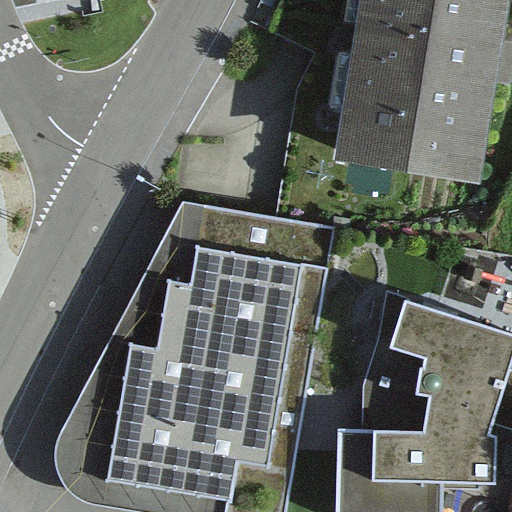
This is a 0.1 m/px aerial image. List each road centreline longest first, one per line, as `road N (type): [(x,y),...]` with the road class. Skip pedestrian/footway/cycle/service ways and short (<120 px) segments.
road 1 (tertiary): [(98,177),(0,366)]
road 2 (tertiary): [(197,0),(98,177)]
road 3 (tertiary): [(98,177),(31,114),(0,44)]
